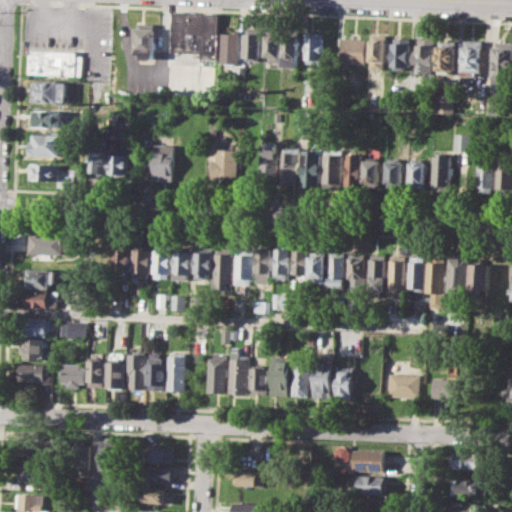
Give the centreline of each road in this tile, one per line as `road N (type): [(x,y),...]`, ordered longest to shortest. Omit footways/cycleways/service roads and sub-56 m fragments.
road 1 (residential): [(0,201),(511,223)]
road 2 (residential): [(0,413),(511,435)]
road 3 (residential): [(6,0),(0,165)]
